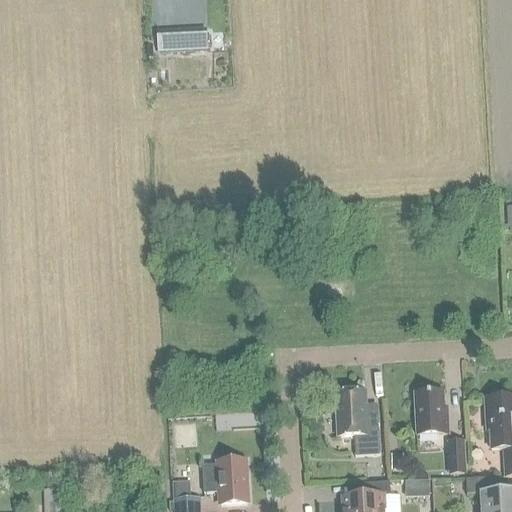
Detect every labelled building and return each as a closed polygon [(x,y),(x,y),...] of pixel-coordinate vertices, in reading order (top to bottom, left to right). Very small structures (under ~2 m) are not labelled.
[(205,32),(193,33),(194,53),(206,52),(205,32)] [(181,33),(157,35),(158,54),(182,53),(181,33)] [(364,414),(363,394),(336,395),(338,439),(354,439),(355,459),(380,458),(378,429),(377,414),(364,414)] [(443,420),(442,394),(414,396),(416,438),(448,437),(447,420),(443,420)] [(511,399),(484,401),(486,433),(490,433),(491,453),(503,452),(505,480),(511,479),(511,399)] [(465,478),(463,445),(446,446),(447,479),(465,478)] [(402,456),(391,457),(391,472),(402,472),(402,456)] [(204,495),(219,494),(220,508),(247,507),(244,463),(217,464),(217,467),(203,468),(204,495)] [(481,511),(511,511),(511,493),(491,495),(490,480),(465,481),(466,498),(480,497),(481,511)] [(342,511),(383,511),(383,499),(390,498),(389,485),(364,486),(365,499),(342,500),(342,511)] [(44,511),(60,511),(59,493),(43,494),(44,511)] [(383,499),(383,511),(399,511),(399,498),(390,498),(383,499)] [(172,511),(199,511),(199,502),(172,503),(172,511)]
